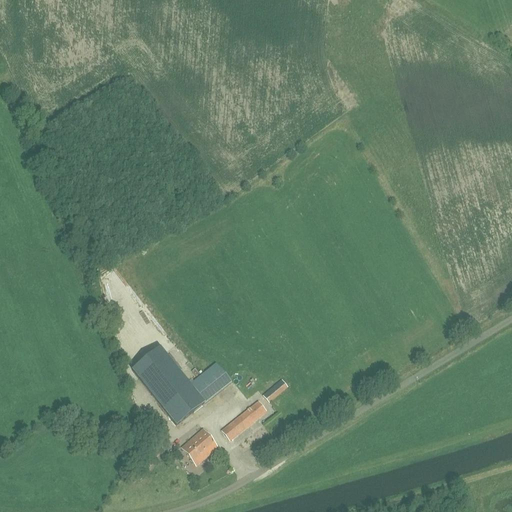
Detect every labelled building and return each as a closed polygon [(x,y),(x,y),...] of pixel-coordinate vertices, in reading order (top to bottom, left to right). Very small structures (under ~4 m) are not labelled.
[(204,405),(216,395),(231,384),(216,365),(189,386),(204,405)] [(282,381),(263,397),(268,404),(287,388),(282,381)] [(183,389),(162,405),(181,429),(205,410),(199,402),(195,405),(183,389)] [(229,443),(266,413),(258,403),(221,433),(229,443)] [(241,459),(273,434),(270,429),(237,455),(241,459)] [(195,468),(217,449),(202,431),(180,450),(195,468)] [(150,434),(148,437),(135,456),(137,457),(133,463),(148,472),(168,445),(150,434)] [(140,483),(145,474),(139,471),(135,479),(140,483)]
